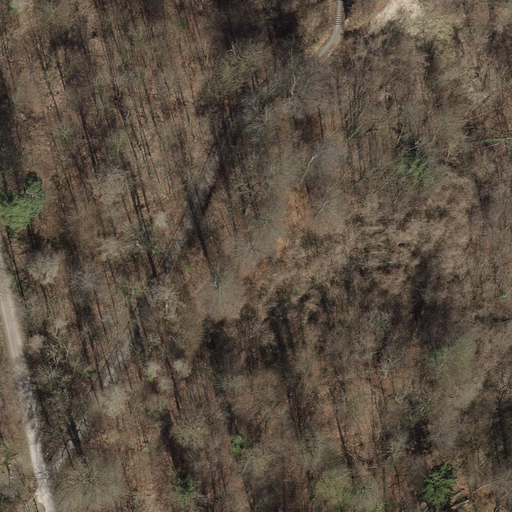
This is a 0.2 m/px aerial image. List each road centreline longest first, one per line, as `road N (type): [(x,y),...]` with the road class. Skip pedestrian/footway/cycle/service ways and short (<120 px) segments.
road 1 (track): [(44,488),(132,337),(233,122),(306,67),(338,26)]
road 2 (track): [(44,488),(0,271)]
